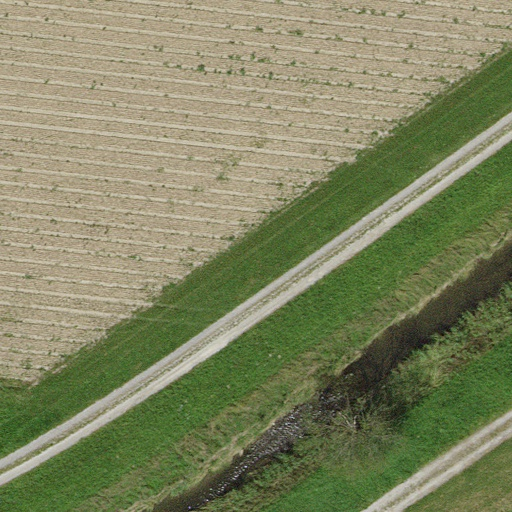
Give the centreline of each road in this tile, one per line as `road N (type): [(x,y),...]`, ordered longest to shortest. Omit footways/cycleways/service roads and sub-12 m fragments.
road 1 (track): [(0,479),(218,347),(511,136)]
road 2 (track): [(391,511),(511,430)]
